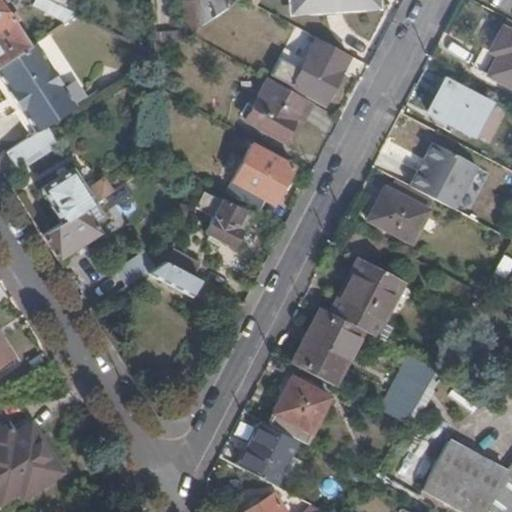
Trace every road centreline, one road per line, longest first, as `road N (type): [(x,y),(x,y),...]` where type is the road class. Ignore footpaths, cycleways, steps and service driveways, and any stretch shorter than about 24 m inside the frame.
road 1 (residential): [(422,0),(171,490)]
road 2 (residential): [(171,490),(0,223)]
